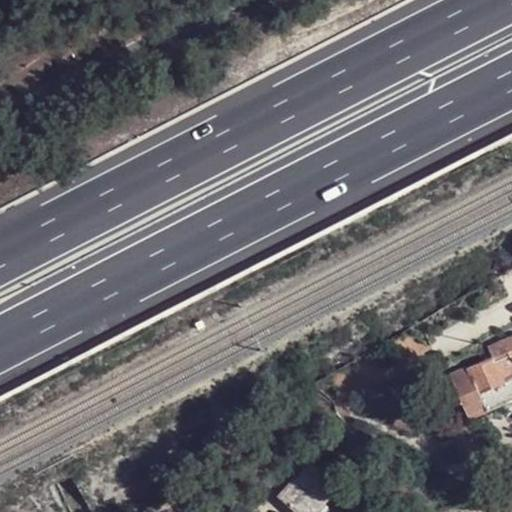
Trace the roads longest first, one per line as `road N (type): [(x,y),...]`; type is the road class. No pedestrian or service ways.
road 1 (motorway): [(0,338),(511,78)]
road 2 (motorway): [(496,0),(0,253)]
road 3 (residential): [(0,121),(243,0)]
